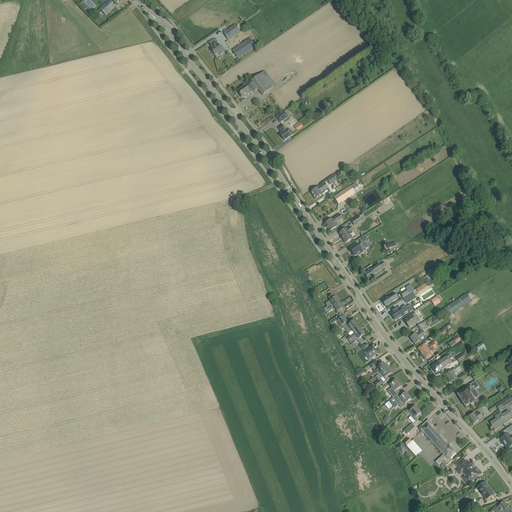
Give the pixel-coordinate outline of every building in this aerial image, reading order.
[(100,10),(105,16),(115,7),(109,1),(100,10)] [(236,25),(223,33),(228,40),(241,32),(236,25)] [(232,51),(238,59),(256,47),(251,41),(250,38),(232,51)] [(220,44),(218,41),(211,47),(213,49),(211,50),(215,56),(222,50),(219,45),(220,44)] [(290,55),(286,58),(293,69),(298,65),(290,55)] [(246,88),(245,87),(238,92),(242,98),(246,95),(247,96),(250,93),(249,92),(251,90),(253,93),(259,89),(263,96),(273,88),(273,87),(276,85),(265,71),(252,81),(253,83),(246,88)] [(276,117),(280,123),(288,117),(285,112),(276,117)] [(294,126),(298,131),(304,127),(300,122),(294,126)] [(291,136),(294,134),(292,132),(291,132),(289,129),(287,131),(287,130),(287,131),(283,126),(279,129),(282,134),(280,135),(284,141),(291,136)] [(337,180),(334,175),(328,180),(331,184),(337,180)] [(321,193),(328,188),(325,183),(318,188),(311,193),(316,199),(322,195),(321,193)] [(334,197),(338,204),(355,193),(353,190),(357,188),(355,184),(334,197)] [(332,220),(325,224),(330,232),(339,226),(337,222),(343,219),(340,215),(332,220)] [(351,222),(354,226),(361,221),(359,217),(351,222)] [(339,234),(345,244),(350,241),(353,239),(349,233),(353,231),(351,227),(347,230),(346,229),(339,234)] [(358,244),(350,250),(354,256),(357,255),(358,256),(363,252),(361,250),(364,248),(365,250),(369,248),(366,243),(369,241),(365,235),(359,239),(362,244),(359,246),(358,244)] [(382,269),(387,267),(385,263),(380,266),(379,264),(371,269),(364,274),(368,281),(376,276),(374,274),(382,269)] [(430,274),(423,278),(426,283),(433,278),(430,274)] [(409,294),(403,297),(407,304),(417,298),(412,291),(409,294)] [(392,302),(398,298),(395,293),(389,297),(382,302),(385,307),(392,303),(392,302)] [(324,310),(325,312),(340,303),(336,298),(335,299),(333,295),(328,298),(332,304),(327,307),(324,310)] [(444,310),(448,316),(470,301),(467,295),(444,310)] [(436,297),(431,301),(435,307),(440,303),(436,297)] [(340,303),(325,312),(326,314),(333,310),(334,311),(336,309),(337,312),(343,309),(340,303)] [(391,315),(394,320),(397,318),(398,320),(402,317),(401,315),(408,311),(410,313),(414,311),(410,305),(402,310),(400,307),(393,311),(394,313),(391,315)] [(417,323),(413,318),(416,316),(413,312),(406,316),(408,319),(405,321),(409,328),(417,323)] [(345,329),(349,334),(352,331),(358,327),(354,322),(349,325),(347,322),(343,316),(342,317),(340,314),(330,322),(331,325),(337,321),(341,327),(344,324),(347,327),(345,329)] [(418,326),(421,331),(427,327),(424,322),(418,326)] [(358,327),(352,331),(354,334),(347,339),(350,343),(357,338),(359,340),(358,341),(361,345),(367,340),(364,336),(365,335),(358,327)] [(425,340),(423,337),(425,335),(425,334),(423,331),(416,335),(416,334),(410,338),(415,345),(418,343),(419,344),(422,343),(421,342),(425,340)] [(422,355),(428,350),(430,349),(433,347),(434,348),(436,346),(433,343),(428,346),(426,347),(424,345),(418,349),(422,355)] [(476,348),(478,352),(485,347),(483,343),(476,348)] [(359,351),(362,356),(365,357),(366,356),(369,360),(372,358),(374,359),(374,357),(377,354),(373,348),(370,350),(367,345),(362,349),(359,351)] [(430,349),(428,350),(422,355),(426,360),(427,360),(429,362),(433,359),(435,358),(433,355),(432,356),(430,353),(432,352),(432,351),(437,348),(436,346),(434,348),(433,347),(430,349)] [(465,358),(463,354),(456,359),(459,363),(465,358)] [(441,358),(440,359),(439,359),(440,361),(441,361),(445,368),(452,363),(450,360),(453,358),(451,355),(448,356),(442,360),(441,358)] [(439,359),(440,359),(441,358),(440,357),(436,359),(438,363),(432,367),(436,373),(442,369),(442,370),(445,368),(441,361),(440,361),(439,359)] [(376,373),(378,375),(389,367),(386,364),(385,365),(384,363),(378,368),(376,365),(377,365),(375,362),(369,366),(371,369),(372,368),(374,370),(373,371),(376,374),(376,373)] [(389,367),(378,375),(380,378),(383,376),(385,378),(391,373),(390,372),(392,371),(389,367)] [(451,383),(457,379),(453,373),(457,371),(457,373),(461,370),(460,367),(446,375),(449,379),(448,380),(449,383),(450,382),(451,383)] [(465,373),(458,377),(461,381),(467,378),(465,373)] [(388,391),(393,398),(398,394),(396,391),(401,387),(396,381),(392,384),(387,388),(389,390),(388,391)] [(463,392),(458,395),(465,407),(470,404),(471,405),(475,402),(474,400),(479,396),(475,390),(479,387),(475,381),(470,385),(470,386),(462,391),(463,392)] [(501,385),(495,390),(499,394),(504,389),(501,385)] [(398,394),(393,398),(389,402),(394,409),(403,402),(405,404),(411,399),(406,393),(401,397),(398,394)] [(496,405),(499,411),(511,402),(511,401),(509,396),(496,405)] [(409,408),(406,411),(415,421),(419,417),(418,416),(421,413),(415,407),(411,411),(409,408)] [(490,423),(493,428),(495,430),(502,426),(511,419),(511,416),(509,411),(502,415),(501,413),(495,417),(496,419),(490,423)] [(468,417),(474,425),(479,420),(483,417),(479,412),(475,415),(474,413),(472,414),(468,417)] [(443,455),(451,448),(452,447),(430,423),(431,422),(429,420),(419,429),(443,455)] [(412,424),(404,431),(407,435),(415,427),(412,424)] [(506,436),(500,440),(507,450),(511,446),(511,438),(511,437),(509,438),(508,435),(511,432),(511,427),(511,426),(503,432),(506,436)] [(401,444),(396,448),(402,455),(407,451),(401,444)] [(451,448),(443,455),(436,462),(439,466),(442,463),(446,467),(453,461),(451,459),(456,454),(451,448)] [(467,464),(463,459),(456,465),(459,469),(457,471),(460,475),(462,474),(465,476),(463,478),(468,485),(479,475),(474,469),(473,468),(473,469),(472,469),(470,467),(471,466),(471,465),(471,464),(470,463),(469,463),(468,463),(467,464),(467,463),(467,464)] [(478,488),(486,500),(494,494),(485,483),(478,488)] [(496,511),(501,511),(504,511),(509,509),(505,503),(495,510),(496,511)]
